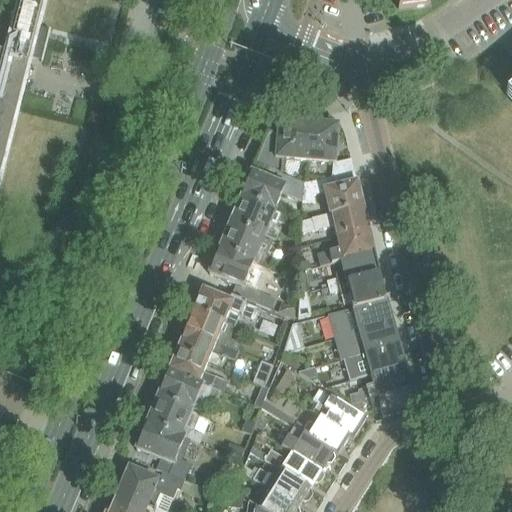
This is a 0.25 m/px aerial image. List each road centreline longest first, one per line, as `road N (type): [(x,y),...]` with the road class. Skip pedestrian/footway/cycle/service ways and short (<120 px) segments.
road 1 (secondary): [(228,0),(22,511)]
road 2 (secondary): [(61,511),(265,18)]
road 3 (residential): [(448,414),(374,118),(370,66)]
road 4 (residential): [(450,419),(383,440),(340,511)]
road 5 (residential): [(370,66),(496,0)]
